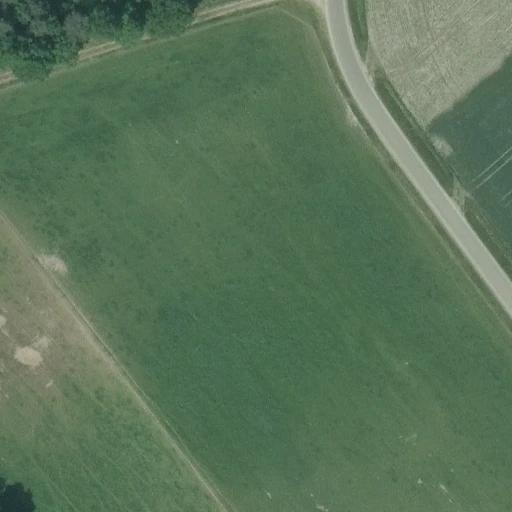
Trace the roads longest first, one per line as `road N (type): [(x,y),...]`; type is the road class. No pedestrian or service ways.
road 1 (track): [(339,3),(273,6),(0,87)]
road 2 (unclassified): [(511,288),(367,94),(342,34),(340,0)]
